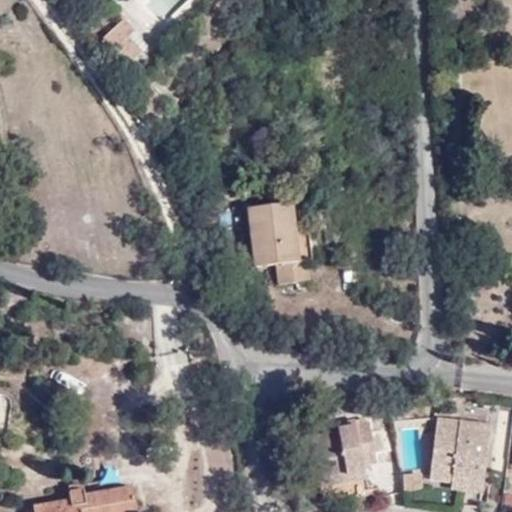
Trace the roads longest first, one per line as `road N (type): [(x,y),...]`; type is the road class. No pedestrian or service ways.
road 1 (residential): [(424,0),(438,320),(430,357)]
road 2 (residential): [(0,269),(205,299),(253,383)]
road 3 (residential): [(430,357),(409,376),(372,382),(253,383)]
road 4 (residential): [(253,383),(265,511)]
